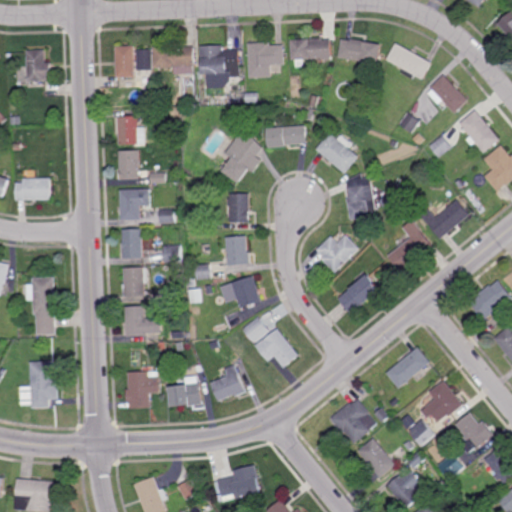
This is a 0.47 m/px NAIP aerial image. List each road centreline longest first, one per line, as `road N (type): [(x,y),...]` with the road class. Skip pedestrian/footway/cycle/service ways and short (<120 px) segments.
road 1 (residential): [(0,439),(100,448),(234,438),(271,424),(511,231)]
road 2 (residential): [(0,15),(388,5),(451,31),(511,95)]
road 3 (residential): [(110,511),(101,475),(82,0)]
road 4 (residential): [(348,365),(290,279),(290,237),(301,204)]
road 5 (residential): [(426,302),(511,407)]
